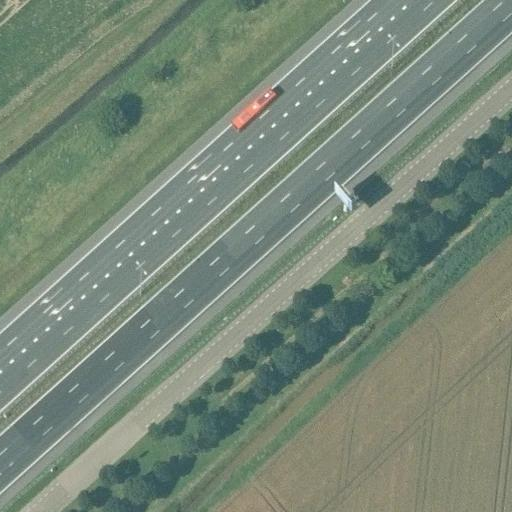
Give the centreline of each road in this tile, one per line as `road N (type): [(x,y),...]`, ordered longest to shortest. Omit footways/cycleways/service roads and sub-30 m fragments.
road 1 (motorway): [(0,463),(511,3)]
road 2 (unclassified): [(39,511),(511,88)]
road 3 (motorway): [(413,0),(0,372)]
road 4 (track): [(0,283),(306,0)]
road 5 (track): [(158,0),(0,129)]
